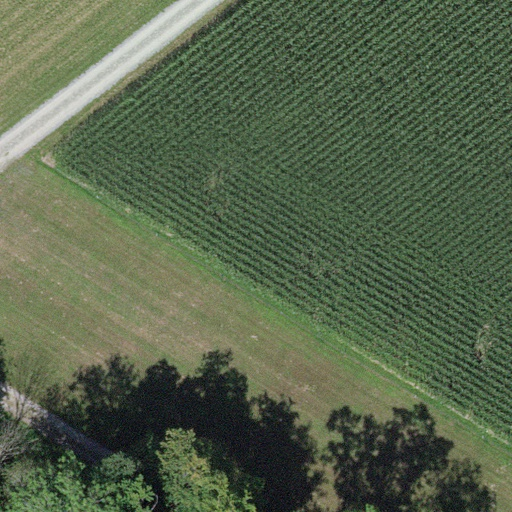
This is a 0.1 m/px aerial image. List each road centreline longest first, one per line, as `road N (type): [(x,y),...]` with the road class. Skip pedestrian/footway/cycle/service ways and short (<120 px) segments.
road 1 (track): [(198,0),(0,161)]
road 2 (track): [(202,511),(0,384)]
